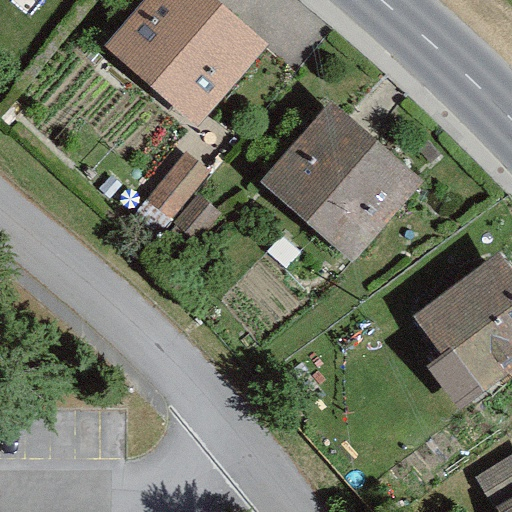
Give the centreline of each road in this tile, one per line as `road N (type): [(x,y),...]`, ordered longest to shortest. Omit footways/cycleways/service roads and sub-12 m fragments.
road 1 (residential): [(0,215),(170,385),(270,511)]
road 2 (secondary): [(379,0),(511,125)]
